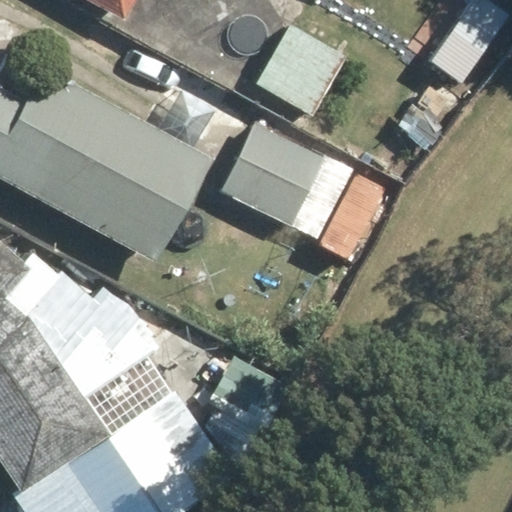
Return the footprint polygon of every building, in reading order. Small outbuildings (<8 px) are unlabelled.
[(72,0),(110,20),(120,0),(72,0)] [(443,18),(410,60),(465,103),(498,62),(443,18)] [(347,53),(286,21),(253,85),(314,117),(347,53)] [(0,97),(0,185),(142,262),(201,155),(32,63),(10,103),(0,97)] [(321,160),(249,124),(215,191),(287,227),(321,160)] [(376,186),(351,174),(314,248),(339,260),(376,186)] [(0,511),(159,511),(154,505),(177,488),(122,415),(99,432),(82,409),(186,331),(124,295),(102,320),(26,254),(14,268),(0,255),(0,481),(10,497),(0,504),(0,511)]
